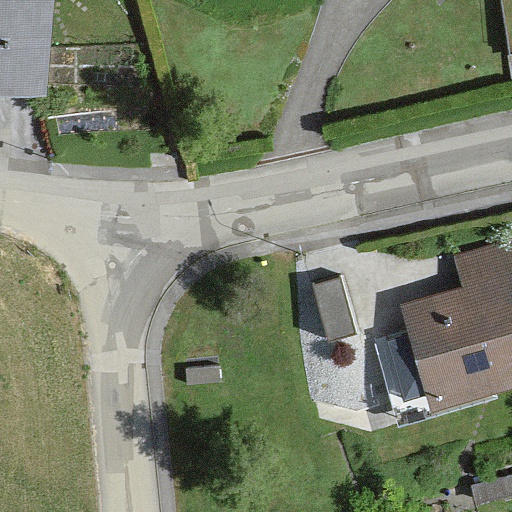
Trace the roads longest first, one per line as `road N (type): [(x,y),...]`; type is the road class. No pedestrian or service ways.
road 1 (residential): [(511,174),(113,239)]
road 2 (residential): [(113,239),(139,511)]
